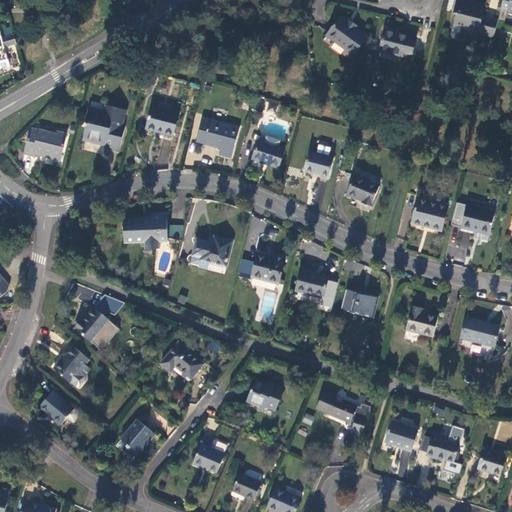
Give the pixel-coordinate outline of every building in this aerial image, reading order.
[(452,26),(451,34),(452,37),(461,39),(464,37),(466,32),(477,35),(478,33),(494,36),(497,22),(481,18),(485,5),(466,0),(456,0),(453,12),(456,12),(452,26)] [(511,0),(502,0),(498,19),(506,21),(511,22),(511,0)] [(368,37),(357,29),(347,21),(341,17),(328,35),(355,55),(368,37)] [(347,21),(357,29),(359,26),(349,19),(347,21)] [(5,37),(15,34),(13,28),(4,31),(5,37)] [(5,47),(17,43),(15,34),(2,38),(0,30),(0,61),(8,59),(5,47)] [(417,38),(386,30),(381,51),(412,59),(417,38)] [(146,77),(145,80),(144,85),(152,88),(154,84),(151,84),(152,79),(146,77)] [(127,110),(105,104),(103,112),(89,108),(85,122),(87,122),(82,140),(105,146),(104,149),(119,152),(125,128),(122,127),(127,110)] [(180,113),(153,106),(147,128),(174,136),(180,113)] [(240,127),(205,118),(198,142),(222,149),(220,155),(232,158),(240,127)] [(60,160),(66,134),(57,131),(57,134),(31,127),(24,154),(34,157),(35,154),(60,160)] [(285,149),(260,140),(254,159),(279,168),(285,149)] [(320,145),(317,153),(329,157),(332,148),(320,145)] [(317,153),(310,152),(306,171),(321,175),(320,176),(329,178),(334,158),(329,157),(317,153)] [(381,186),(355,175),(347,194),(363,201),(363,203),(372,206),(381,186)] [(450,206),(419,198),(413,223),(443,231),(450,206)] [(489,240),(496,212),(457,203),(452,225),(476,231),(475,237),(489,240)] [(170,241),(168,211),(152,212),(150,217),(125,218),(126,243),(145,242),(146,249),(161,248),(161,241),(170,241)] [(227,266),(234,241),(216,237),(215,243),(199,239),(194,256),(203,258),(202,260),(227,266)] [(467,244),(456,243),(454,258),(465,259),(467,244)] [(280,284),(287,257),(276,254),(275,257),(259,253),(254,277),(280,284)] [(325,298),(331,276),(303,269),(298,291),(325,298)] [(10,287),(0,275),(0,300),(8,293),(10,287)] [(377,298),(349,290),(345,307),(372,314),(377,298)] [(102,350),(120,329),(103,315),(106,311),(115,315),(125,303),(105,295),(94,307),(101,309),(99,312),(95,308),(84,320),(83,319),(75,328),(102,350)] [(433,336),(439,315),(424,312),(425,308),(414,305),(408,329),(433,336)] [(500,325),(467,317),(463,338),(495,346),(500,325)] [(204,364),(178,343),(161,363),(171,372),(176,366),(191,379),(204,364)] [(81,371),(89,359),(74,346),(62,360),(61,359),(53,368),(70,382),(76,388),(81,387),(87,379),(86,376),(81,371)] [(95,364),(89,359),(81,371),(86,376),(95,364)] [(275,410),(284,389),(275,385),(274,388),(256,380),(247,401),(264,409),(266,406),(275,410)] [(75,409),(54,391),(40,407),(52,417),(52,418),(60,426),(75,409)] [(351,424),(359,406),(343,399),(340,402),(337,402),(337,393),(332,391),(330,394),(323,391),(316,409),(351,424)] [(363,434),(372,407),(363,404),(362,407),(359,416),(358,416),(354,426),(353,431),(363,434)] [(359,416),(362,407),(359,406),(351,424),(354,426),(358,416),(359,416)] [(311,425),(314,416),(305,413),(302,422),(311,425)] [(137,456),(155,434),(138,419),(122,438),(130,445),(128,448),(137,456)] [(419,430),(392,422),(385,443),(402,448),(402,449),(412,452),(419,430)] [(427,452),(427,454),(443,459),(446,460),(443,470),(459,475),(462,465),(454,462),(465,430),(453,426),(448,440),(440,437),(441,435),(434,432),(432,438),(427,452)] [(427,452),(432,438),(425,435),(420,450),(427,452)] [(225,454),(201,444),(192,464),(202,469),(204,467),(217,473),(225,454)] [(506,457),(484,450),(478,469),(493,474),(494,472),(500,475),(506,457)] [(262,483),(240,473),(233,491),(254,500),(262,483)] [(296,511),(302,499),(276,488),(268,508),(277,511),(296,511)] [(0,489),(0,511),(5,511),(10,492),(0,489)] [(55,511),(57,509),(33,502),(32,504),(24,502),(21,511),(55,511)]
